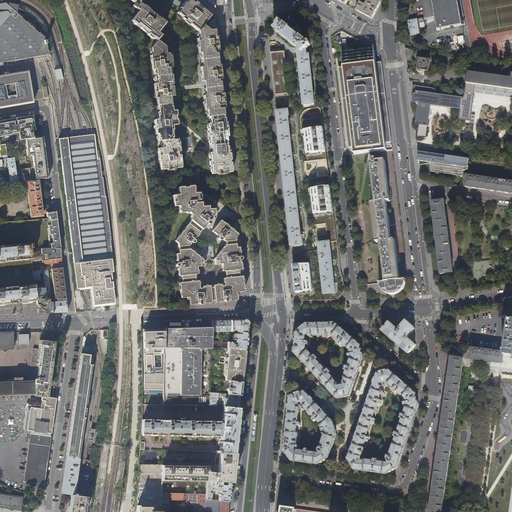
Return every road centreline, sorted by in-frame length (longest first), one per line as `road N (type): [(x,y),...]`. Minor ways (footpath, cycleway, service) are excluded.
road 1 (primary): [(228,0),(257,313)]
road 2 (residential): [(356,313),(318,3)]
road 3 (primary): [(281,306),(248,1)]
road 4 (residential): [(73,319),(44,109),(0,117)]
road 5 (residential): [(269,471),(399,489),(433,405),(433,381)]
road 6 (residential): [(48,511),(73,319)]
road 7 (residential): [(258,323),(239,511)]
road 8 (residential): [(73,319),(257,313)]
road 9 (primary): [(272,340),(259,511)]
road 10 (primary): [(269,471),(282,315)]
road 11 (residential): [(407,187),(424,309)]
road 12 (residential): [(318,3),(389,40),(392,0)]
